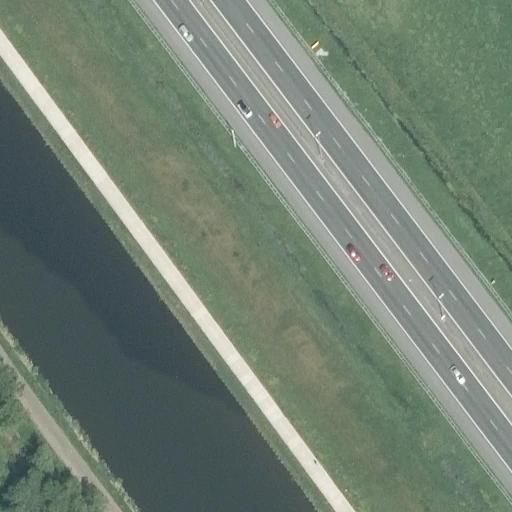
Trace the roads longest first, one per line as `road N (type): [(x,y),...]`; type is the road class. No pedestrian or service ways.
road 1 (motorway): [(166,0),(511,454)]
road 2 (motorway): [(511,364),(234,0)]
road 3 (track): [(0,345),(119,511)]
